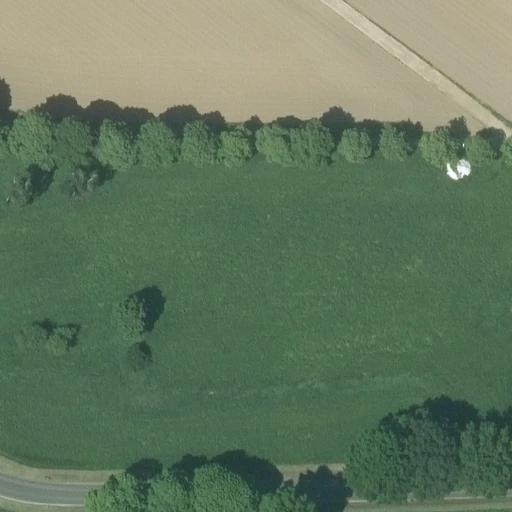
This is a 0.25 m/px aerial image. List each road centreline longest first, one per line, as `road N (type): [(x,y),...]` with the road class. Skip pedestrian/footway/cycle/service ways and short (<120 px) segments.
road 1 (tertiary): [(0,482),(43,494),(511,486)]
road 2 (track): [(0,134),(511,147)]
road 3 (track): [(324,0),(511,142)]
